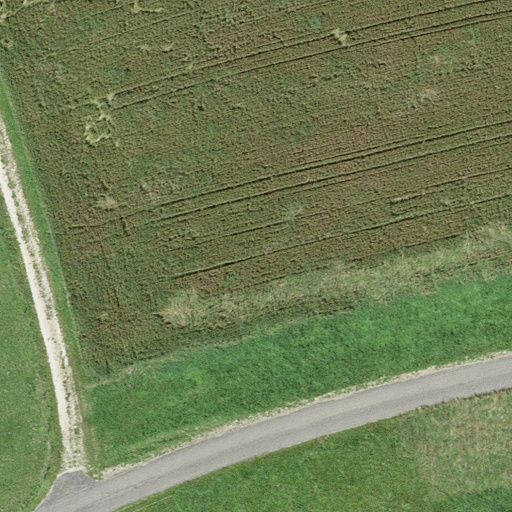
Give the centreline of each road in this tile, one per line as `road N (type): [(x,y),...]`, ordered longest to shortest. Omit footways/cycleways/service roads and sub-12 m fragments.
road 1 (unclassified): [(511,367),(286,422),(59,511)]
road 2 (track): [(68,506),(47,341),(0,163)]
